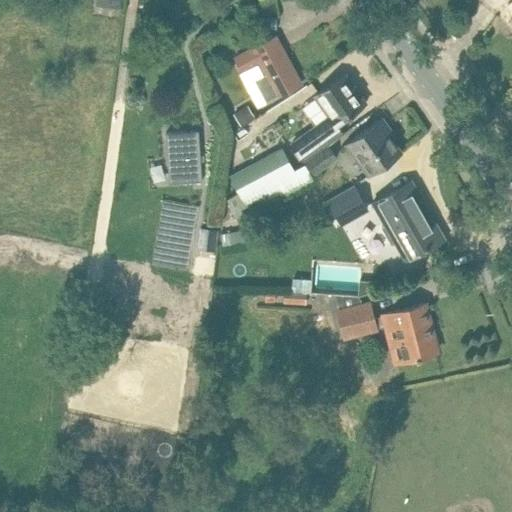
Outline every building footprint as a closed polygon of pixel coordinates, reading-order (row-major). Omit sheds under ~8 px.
[(259,86),(267,102),(301,83),(275,36),(235,57),(242,70),(259,61),(269,81),(259,86)] [(345,73),(314,95),(330,116),(292,143),(304,161),(328,144),(344,133),(337,123),(366,102),(345,73)] [(241,123),(255,114),(248,102),(234,111),(241,123)] [(401,151),(387,132),(391,130),(382,117),(346,143),(369,175),(401,151)] [(240,130),(248,148),(275,136),(267,118),(240,130)] [(199,129),(166,131),(169,182),(202,180),(199,129)] [(338,157),(328,144),(304,161),(312,175),(338,157)] [(239,192),(227,198),(242,225),(254,219),(251,214),(314,180),(312,175),(304,161),(294,167),(282,145),(229,174),(239,192)] [(374,202),(386,223),(381,226),(391,243),(396,241),(406,258),(443,237),(440,238),(409,184),(411,182),(411,181),(374,202)] [(328,202),(340,223),(365,207),(354,187),(328,202)] [(221,231),(223,244),(258,238),(256,226),(221,231)] [(200,227),(199,247),(218,248),(218,228),(200,227)] [(360,279),(359,295),(373,291),(374,280),(360,279)] [(359,295),(335,293),(338,307),(334,308),(342,339),(378,330),(377,327),(386,324),(395,361),(416,356),(417,358),(420,357),(419,355),(437,350),(425,302),(374,316),(369,298),(360,301),(359,295)] [(112,511),(122,511),(134,502),(120,484),(102,500),(112,511)]
